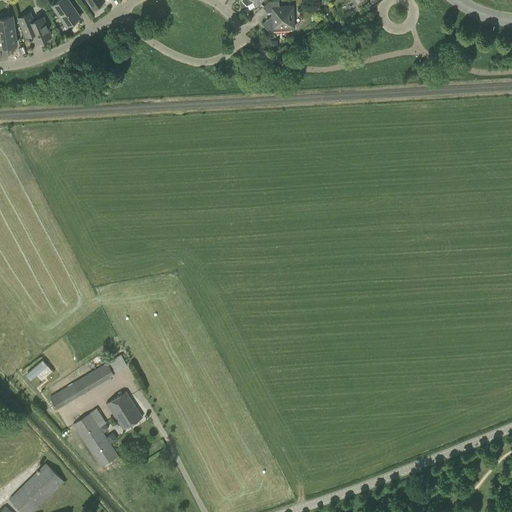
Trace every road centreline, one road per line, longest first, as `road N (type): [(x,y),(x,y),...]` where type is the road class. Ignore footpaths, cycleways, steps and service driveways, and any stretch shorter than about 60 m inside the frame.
road 1 (unclassified): [(291,511),(511,428)]
road 2 (residential): [(121,10),(151,42),(186,61),(222,57),(240,39)]
road 3 (residential): [(121,10),(60,50),(0,66)]
